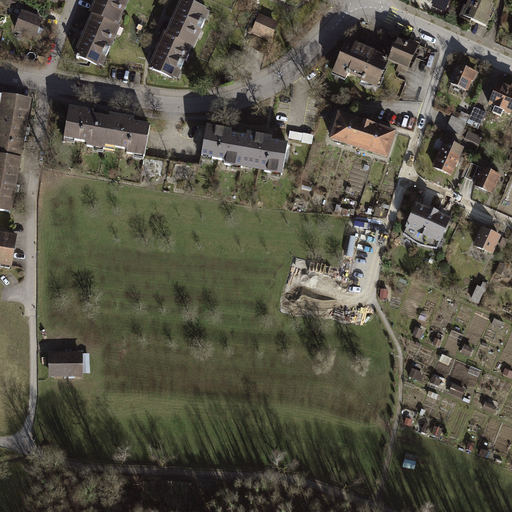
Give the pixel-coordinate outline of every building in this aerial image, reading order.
[(98,0),(92,14),(94,15),(113,23),(117,13),(122,15),(129,0),(98,0)] [(428,0),(435,3),(435,4),(444,8),(447,0),(428,0)] [(493,0),(472,0),(464,18),(487,28),(490,21),(488,21),(491,14),(490,14),(492,8),(491,7),(493,0)] [(184,1),(169,35),(192,46),(195,47),(198,39),(193,37),(197,29),(201,31),(205,23),(201,21),(205,11),(184,1)] [(42,20),(23,13),(16,30),(36,37),(42,20)] [(94,15),(76,57),(97,66),(101,55),(106,57),(116,36),(111,34),(116,24),(113,23),(94,15)] [(276,25),(261,19),(257,27),(252,25),(248,33),(273,44),(277,35),(273,33),(276,25)] [(166,34),(150,69),(172,79),(176,69),(181,71),(185,62),(180,60),(184,51),(189,53),(192,46),(169,35),(166,34)] [(362,44),(350,38),(334,71),(346,77),(348,73),(374,86),(377,85),(388,61),(363,48),(362,44)] [(419,49),(399,39),(396,45),(393,44),(391,47),(387,45),(385,50),(392,53),(388,61),(409,70),(419,49)] [(477,74),(458,66),(451,83),(468,90),(471,81),(473,82),(477,74)] [(511,111),(511,89),(499,84),(490,105),(496,108),(494,113),(501,117),(504,111),(511,114),(511,111)] [(4,97),(0,121),(0,156),(20,160),(30,101),(4,97)] [(475,108),(469,120),(482,126),(487,114),(475,108)] [(97,113),(76,110),(70,145),(91,148),(91,150),(100,152),(101,149),(113,151),(118,121),(96,117),(97,113)] [(140,120),(118,117),(118,121),(113,151),(136,155),(135,157),(143,159),(143,156),(155,158),(160,127),(139,124),(140,120)] [(368,127),(339,117),(331,141),(360,151),(368,127)] [(450,124),(464,130),(467,123),(453,117),(450,124)] [(462,136),(464,130),(450,124),(447,130),(462,136)] [(228,130),(207,127),(202,161),(223,165),(222,167),(232,169),(232,166),(244,168),(249,138),(228,134),(228,130)] [(397,136),(368,127),(360,151),(389,161),(397,136)] [(484,138),(469,132),(465,142),(480,148),(484,138)] [(271,137),(250,134),(249,138),(244,168),(267,172),(267,174),(274,176),(275,173),(286,175),(291,144),(270,141),(271,137)] [(463,149),(447,142),(435,169),(451,176),(463,149)] [(0,156),(0,210),(11,212),(20,160),(0,156)] [(466,178),(472,181),(479,167),(473,164),(466,178)] [(499,176),(483,169),(475,186),(492,193),(499,176)] [(429,212),(417,207),(404,234),(417,244),(423,246),(437,249),(449,221),(437,216),(438,213),(430,210),(429,212)] [(500,237),(484,229),(477,247),(493,254),(500,237)] [(16,238),(0,234),(0,263),(11,265),(16,238)] [(426,333),(416,328),(413,336),(422,340),(426,333)] [(465,335),(453,330),(450,336),(462,341),(465,335)] [(444,343),(436,339),(433,347),(441,350),(444,343)] [(474,350),(466,346),(463,353),(471,357),(474,350)] [(84,353),(49,354),(49,377),(84,376),(84,353)] [(452,359),(442,354),(439,361),(449,366),(452,359)] [(467,365),(457,361),(454,368),(464,372),(467,365)] [(426,374),(413,369),(409,377),(422,383),(426,374)] [(443,381),(434,378),(431,384),(440,388),(443,381)] [(510,384),(499,379),(496,386),(507,390),(510,384)] [(417,387),(407,382),(405,386),(415,391),(417,387)] [(461,388),(452,384),(448,394),(456,398),(461,388)] [(500,402),(493,398),(487,410),(494,414),(500,402)] [(414,418),(407,415),(403,424),(410,427),(414,418)] [(444,431),(436,427),(432,436),(440,440),(444,431)] [(489,449),(482,446),(478,456),(485,459),(489,449)]
